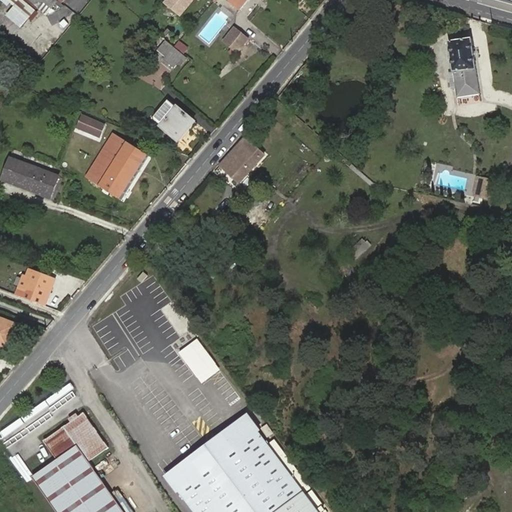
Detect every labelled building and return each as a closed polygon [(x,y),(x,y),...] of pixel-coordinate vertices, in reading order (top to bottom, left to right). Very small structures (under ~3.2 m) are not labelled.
[(187,7),(192,0),(170,0),(168,3),(181,14),(187,7)] [(199,0),(192,0),(187,7),(192,10),(199,0)] [(210,2),(208,0),(199,0),(192,10),(190,12),(196,18),(210,2)] [(230,0),(241,8),(247,0),(230,0)] [(235,54),(248,38),(233,26),(220,42),(235,54)] [(474,37),(452,41),(461,97),(483,94),(474,37)] [(184,55),(166,40),(158,50),(165,56),(163,59),(174,67),(184,55)] [(169,72),(162,66),(158,71),(152,66),(144,77),(157,87),(169,72)] [(164,123),(178,106),(170,99),(156,116),(164,123)] [(195,120),(178,106),(164,123),(163,125),(180,139),(195,120)] [(102,123),(85,116),(80,127),(97,134),(102,123)] [(242,181),(268,155),(250,137),(224,164),(242,181)] [(149,155),(126,141),(100,183),(122,197),(149,155)] [(60,175),(12,157),(5,179),(52,197),(60,175)] [(496,201),(500,182),(484,179),(480,198),(496,201)] [(347,254),(354,260),(369,245),(362,238),(347,254)] [(144,267),(137,275),(142,279),(148,271),(144,267)] [(56,278),(30,268),(27,276),(23,274),(19,287),(25,290),(25,292),(48,300),(56,278)] [(19,323),(0,315),(0,341),(11,346),(19,323)] [(196,339),(177,353),(196,378),(215,364),(196,339)] [(32,470),(61,511),(125,511),(89,460),(110,445),(85,410),(46,438),(56,453),(32,470)] [(194,511),(319,511),(247,416),(167,475),(194,511)]
